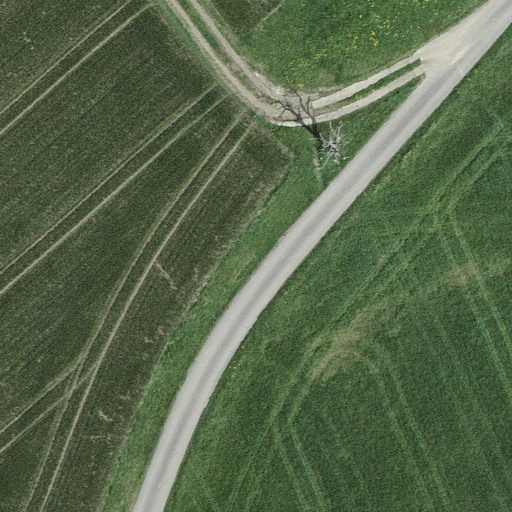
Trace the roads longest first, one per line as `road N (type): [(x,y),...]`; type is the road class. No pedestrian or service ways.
road 1 (unclassified): [(511,0),(246,305),(179,426),(147,511)]
road 2 (track): [(481,32),(320,105),(290,106),(240,78)]
